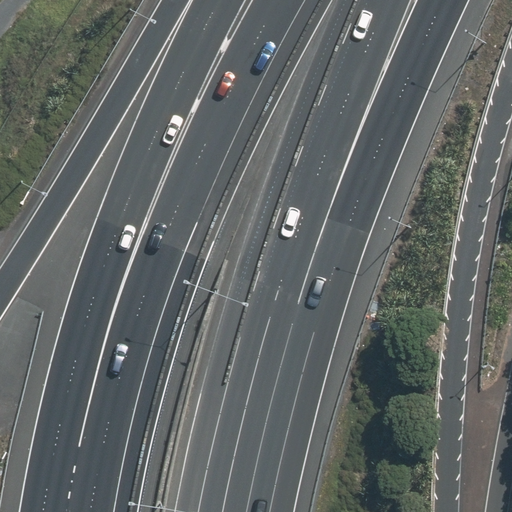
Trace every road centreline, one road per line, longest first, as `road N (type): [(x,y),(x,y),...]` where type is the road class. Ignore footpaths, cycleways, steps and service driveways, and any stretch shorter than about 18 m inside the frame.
road 1 (motorway): [(441,0),(330,276),(221,511)]
road 2 (motorway): [(94,511),(153,266),(241,71),(291,0)]
road 3 (motorway): [(69,511),(63,417),(108,252),(213,0)]
road 4 (motorway): [(380,0),(274,298),(220,511)]
road 5 (motorway): [(511,76),(468,244),(445,511)]
road 6 (motorway): [(0,294),(184,0)]
